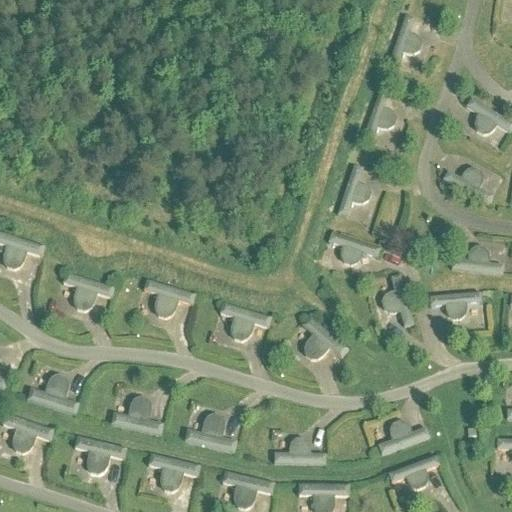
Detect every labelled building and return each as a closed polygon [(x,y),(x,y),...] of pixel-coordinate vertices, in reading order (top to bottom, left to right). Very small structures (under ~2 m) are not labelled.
[(502,36),(499,2),(482,4),(484,37),(502,36)] [(413,26),(403,22),(387,71),(397,74),(401,60),(406,62),(411,62),(418,59),(420,51),(418,45),(413,42),(408,40),(413,26)] [(388,100),(378,97),(362,146),(371,149),(376,135),(380,136),(386,136),(393,133),(395,126),(393,120),(388,116),(382,114),(388,100)] [(511,140),(511,137),(511,128),(471,104),(466,113),(479,121),(477,124),(475,130),(477,136),(484,141),(491,140),(496,136),(498,132),(511,140)] [(361,176),(351,172),(335,221),(345,224),(349,210),(354,212),(360,212),(366,208),(368,201),(366,195),(362,192),(356,190),(361,176)] [(484,184),(482,178),(475,174),(468,175),(463,180),(461,183),(449,176),(443,186),(489,211),(494,201),(481,195),(483,190),(484,184)] [(40,260),(44,248),(0,234),(0,248),(6,250),(3,260),(3,268),(6,273),(14,275),(19,273),(23,267),(26,256),(40,260)] [(376,266),(379,256),(331,240),(328,249),(341,254),(340,258),(340,264),(343,271),(350,273),(356,271),(360,266),(362,261),(376,266)] [(451,267),(450,277),(501,283),(502,273),(488,271),(488,266),(487,261),(482,255),(475,254),(469,258),(467,263),(466,269),(451,267)] [(111,302),(114,290),(65,275),(62,287),(76,292),(73,302),(73,309),(76,315),(84,317),(89,314),(93,309),(96,298),(111,302)] [(404,331),(414,328),(400,279),(391,282),(395,296),(390,297),(385,300),(382,307),(384,314),(389,318),(395,318),(401,317),(404,331)] [(192,309),(196,297),(147,282),(143,294),(158,298),(155,309),(155,316),(158,321),(165,324),(170,321),(174,316),(178,305),(192,309)] [(374,331),(369,295),(350,298),(355,333),(374,331)] [(480,310),(479,300),(428,303),(429,313),(443,312),(443,317),(445,322),(451,327),(459,326),(463,322),(465,317),(465,311),(480,310)] [(64,307),(30,304),(29,324),(62,327),(64,307)] [(268,332),(272,320),(223,305),(219,317),(234,322),(231,332),(231,339),(234,345),(241,347),(246,345),(250,339),(254,328),(268,332)] [(340,363),(348,354),(311,320),(302,329),(313,339),(306,347),(303,354),(303,360),(309,365),(315,365),(321,362),(329,353),(340,363)] [(30,397),(27,409),(77,421),(80,408),(65,405),(67,394),(67,387),(63,382),(56,380),(51,383),(47,389),(45,400),(30,397)] [(113,419),(110,431),(160,442),(163,429),(148,426),(150,416),(149,408),(146,403),(138,402),(133,405),(130,411),(127,422),(113,419)] [(49,446),(54,434),(6,415),(2,428),(16,433),(12,443),(12,450),(14,456),(22,458),(27,456),(31,451),(35,440),(49,446)] [(186,437),(183,449),(232,461),(235,448),(221,445),(223,435),(223,427),(219,422),(212,420),(207,423),(203,429),(200,440),(186,437)] [(413,438),(411,434),(408,430),(401,427),(394,430),(391,436),(391,442),(393,446),(379,451),(382,461),(431,443),(427,433),(413,438)] [(124,463),(127,451),(77,439),(74,452),(89,455),(87,466),(87,473),(91,478),(98,480),(103,477),(107,471),(109,460),(124,463)] [(312,459),(312,455),(310,448),(305,444),(297,444),(291,449),(290,455),(290,459),(275,459),(275,470),(326,471),(327,459),(312,459)] [(511,445),(498,446),(498,456),(511,456),(511,445)] [(197,481),(200,469),(150,458),(147,471),(162,474),(160,484),(160,492),(164,497),(172,498),(177,495),(180,489),(183,478),(197,481)] [(429,488),(429,481),(427,477),(441,472),(437,461),(389,479),(393,489),(407,484),(408,488),(412,493),(418,496),(425,493),(429,488)] [(271,498),(274,486),(224,474),(221,487),(236,490),(234,501),(234,508),(236,511),(250,511),(254,506),(256,495),(271,498)] [(350,500),(350,487),(299,486),(299,499),(314,500),(314,510),(314,511),(334,511),(335,511),(335,500),(350,500)]
